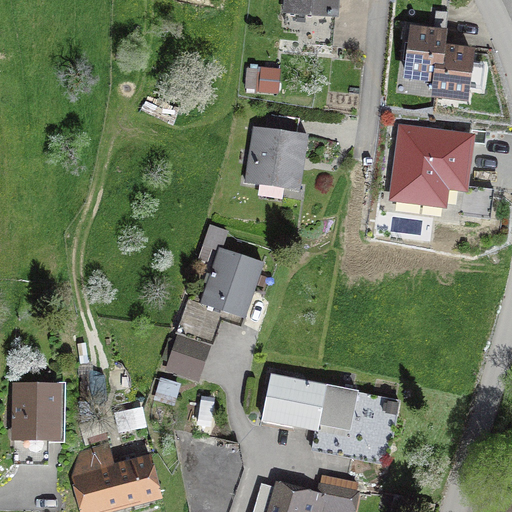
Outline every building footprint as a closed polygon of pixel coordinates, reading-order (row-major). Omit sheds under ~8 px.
[(187,0),(187,7),(218,10),(219,0),(187,0)] [(334,0),(285,0),(284,14),(333,18),(334,0)] [(433,97),(441,35),(412,31),(406,78),(435,82),(433,97)] [(470,53),(440,50),(442,35),(441,35),(433,97),(464,101),(470,53)] [(392,60),(390,73),(401,74),(403,62),(392,60)] [(295,137),(297,120),(266,115),(263,132),(252,130),(244,183),(298,191),(306,138),(295,137)] [(469,142),(401,132),(391,198),(440,205),(442,187),(462,190),(469,142)] [(200,306),(242,320),(261,264),(219,250),(200,306)] [(168,370),(194,379),(205,346),(179,337),(168,370)] [(315,431),(311,452),(385,467),(397,403),(269,377),(261,421),(315,431)] [(56,438),(57,391),(14,390),(13,437),(56,438)] [(237,446),(171,430),(187,511),(227,511),(241,471),(237,446)] [(72,481),(79,511),(98,511),(158,496),(149,461),(119,469),(117,462),(110,464),(105,446),(75,454),(72,481)] [(312,511),(316,499),(277,488),(270,511),(312,511)] [(504,511),(511,511),(511,498),(501,504),(504,511)]
